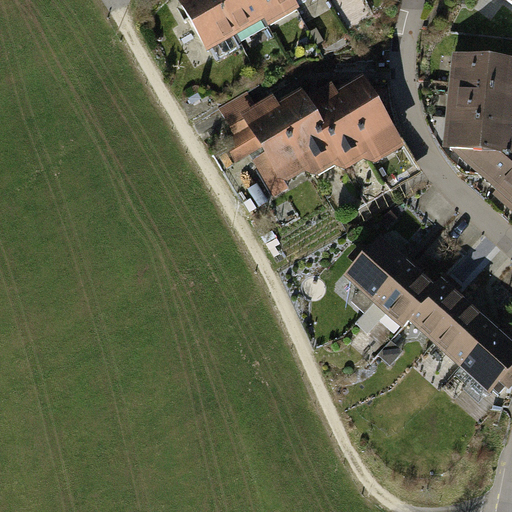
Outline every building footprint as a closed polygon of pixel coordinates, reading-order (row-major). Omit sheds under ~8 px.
[(207,0),(185,0),(173,7),(203,60),(232,43),(207,0)] [(245,0),(207,0),(232,43),(261,27),(245,0)] [(284,0),(245,0),(261,27),(290,11),(284,0)] [(284,0),(290,11),(309,0),(284,0)] [(511,0),(492,0),(511,14),(511,0)] [(511,65),(447,59),(443,90),(511,97),(511,65)] [(356,81),(325,99),(362,163),(367,171),(398,153),(356,81)] [(511,117),(511,97),(443,90),(442,103),(440,123),(510,130),(511,118),(511,117)] [(321,91),(299,103),(337,168),(341,175),(362,163),(325,99),(321,91)] [(272,196),(311,173),(272,106),(268,98),(252,107),(244,93),(213,111),(230,140),(212,150),(226,174),(251,159),(272,196)] [(315,180),(337,168),(299,103),(294,94),(272,106),(311,173),(315,180)] [(511,130),(510,130),(440,123),(437,150),(506,158),(508,143),(511,143),(511,130)] [(437,150),(509,217),(511,214),(511,158),(506,158),(437,150)] [(359,320),(364,314),(411,263),(401,254),(393,263),(374,245),(365,255),(357,248),(343,264),(350,270),(337,284),(352,298),(344,307),(359,320)] [(420,271),(411,263),(364,314),(391,339),(399,329),(430,296),(413,280),(420,271)] [(399,329),(426,354),(465,312),(453,300),(459,293),(445,280),(430,296),(399,329)] [(426,354),(452,377),(497,329),(485,318),(480,325),(465,312),(426,354)] [(506,337),(497,329),(452,377),(481,404),(488,395),(492,399),(498,392),(501,395),(511,383),(511,379),(508,375),(511,370),(511,355),(500,344),(506,337)] [(402,359),(389,347),(375,362),(388,374),(402,359)]
